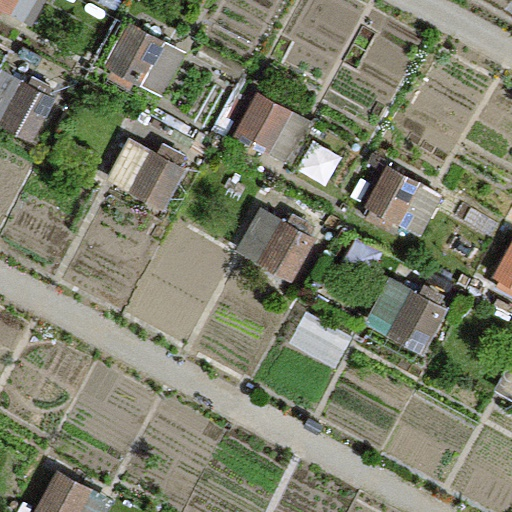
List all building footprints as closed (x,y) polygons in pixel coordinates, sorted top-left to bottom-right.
[(5,0),(32,20),(46,0),(5,0)] [(143,13),(119,54),(172,85),(196,43),(143,13)] [(17,62),(0,92),(0,109),(44,134),(68,90),(17,62)] [(264,86),(248,134),(300,151),(316,103),(264,86)] [(123,184),(186,196),(195,148),(132,136),(123,184)] [(400,156),(375,201),(426,229),(451,185),(400,156)] [(267,202),(251,250),(313,271),(329,222),(267,202)] [(511,256),(501,278),(511,283),(511,256)] [(402,268),(378,315),(437,344),(460,297),(402,268)]
